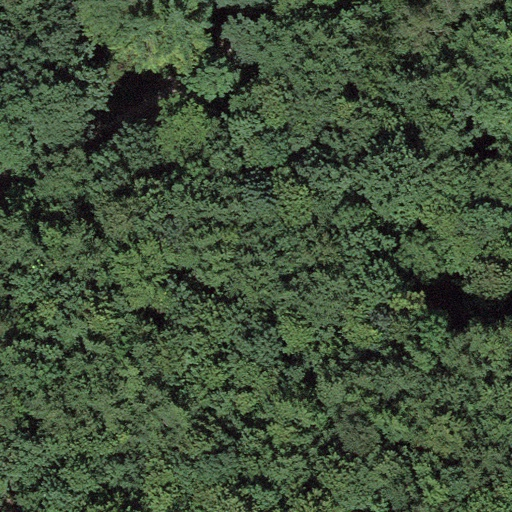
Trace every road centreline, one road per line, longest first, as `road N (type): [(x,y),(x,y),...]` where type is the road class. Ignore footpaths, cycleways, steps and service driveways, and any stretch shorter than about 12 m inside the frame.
road 1 (track): [(0,205),(511,190)]
road 2 (track): [(0,182),(186,88),(320,0)]
